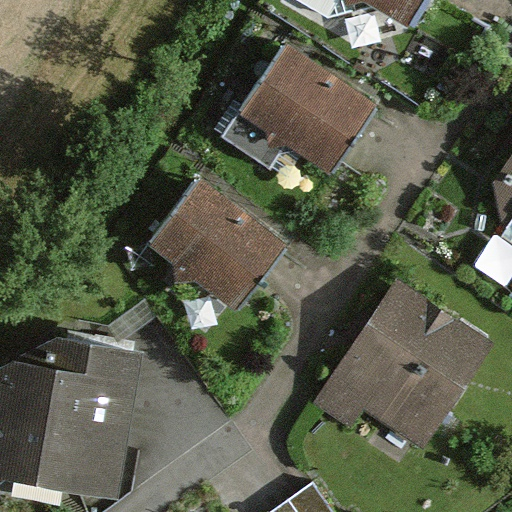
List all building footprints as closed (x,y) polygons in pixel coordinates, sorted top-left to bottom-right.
[(344,0),(345,5),(366,2),(410,26),(424,0),(344,0)] [(270,170),(287,147),(329,177),(378,108),(289,45),(224,137),(270,170)] [(511,157),(497,182),(509,227),(500,242),(511,249),(511,157)] [(282,247),(198,184),(151,247),(170,262),(174,285),(196,281),(234,310),(282,247)] [(494,342),(398,279),(318,402),(351,424),(363,405),(425,446),(494,342)] [(59,338),(0,368),(0,479),(37,491),(115,503),(138,349),(59,338)] [(334,511),(316,485),(276,511),(334,511)]
